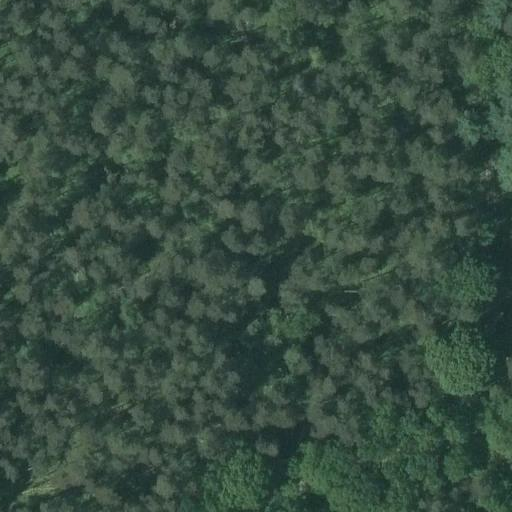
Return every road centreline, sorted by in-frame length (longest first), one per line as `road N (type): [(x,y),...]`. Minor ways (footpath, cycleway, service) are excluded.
road 1 (track): [(489,435),(494,196),(485,0)]
road 2 (track): [(489,435),(374,449),(272,485),(230,511)]
